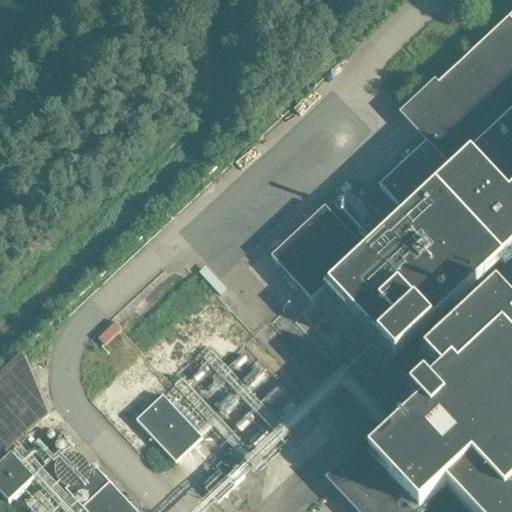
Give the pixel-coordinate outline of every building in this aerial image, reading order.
[(511,511),(511,16),(438,86),(411,112),(438,141),(430,149),(426,145),(379,189),(404,216),(365,253),(325,210),(271,260),(311,303),(328,287),(396,359),(511,250),(511,292),(505,299),(497,291),(424,358),(442,377),(430,388),(424,382),(424,383),(410,396),(421,408),(388,439),(343,481),(371,511),(419,511),(422,509),(446,487),(469,511),(511,511)] [(346,184),(339,191),(345,198),(353,192),(346,184)] [(202,440),(163,398),(136,422),(176,465),(202,440)] [(0,466),(0,499),(6,506),(32,482),(9,458),(0,466)] [(134,511),(93,467),(89,470),(68,489),(65,492),(83,511),(134,511)] [(228,485),(220,477),(205,491),(218,504),(218,505),(218,504),(233,490),(228,485)] [(39,496),(54,511),(63,503),(48,487),(39,496)]
